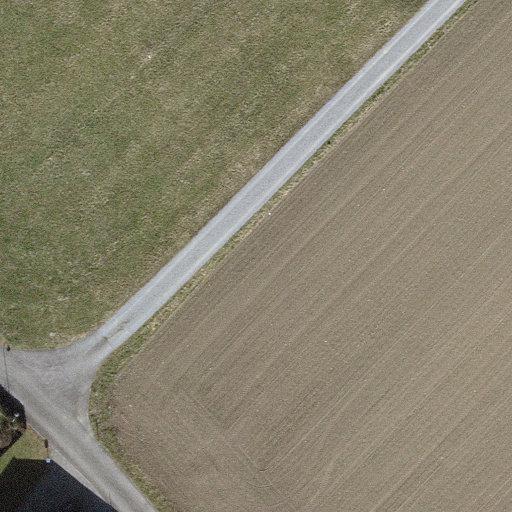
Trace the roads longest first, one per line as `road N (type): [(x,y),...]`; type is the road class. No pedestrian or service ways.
road 1 (track): [(41,407),(447,0)]
road 2 (residential): [(0,371),(132,511)]
